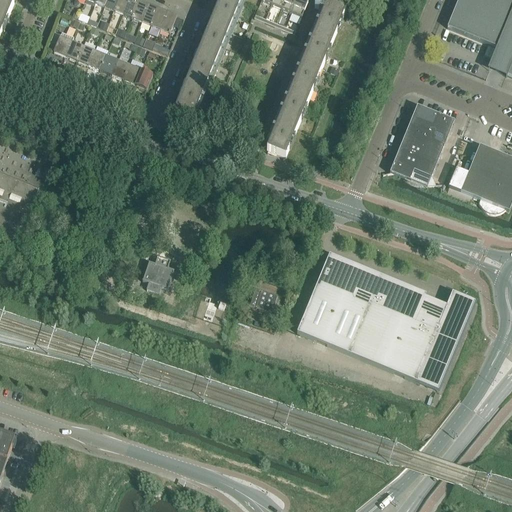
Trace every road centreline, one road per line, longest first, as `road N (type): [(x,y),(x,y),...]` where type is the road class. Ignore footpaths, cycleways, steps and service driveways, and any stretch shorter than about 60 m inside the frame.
road 1 (tertiary): [(2,91),(347,213)]
road 2 (unclassified): [(347,213),(434,0)]
road 3 (unclassified): [(214,481),(44,422)]
road 4 (secondary): [(490,367),(435,448),(392,492)]
road 5 (secondary): [(412,504),(511,380)]
road 6 (residential): [(154,118),(14,63)]
road 7 (residential): [(154,118),(192,24),(188,6),(174,0)]
